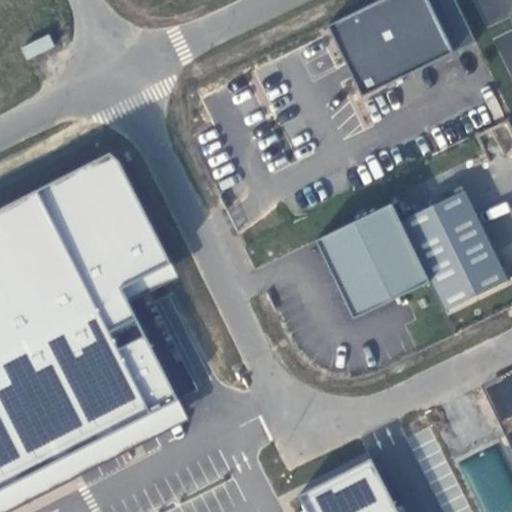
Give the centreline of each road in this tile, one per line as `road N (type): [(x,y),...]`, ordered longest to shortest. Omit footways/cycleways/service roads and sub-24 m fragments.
road 1 (unclassified): [(123,73),(284,404)]
road 2 (unclassified): [(284,404),(314,421),(375,413),(511,345)]
road 3 (unclassified): [(123,73),(275,0)]
road 4 (unclassified): [(0,132),(123,73)]
